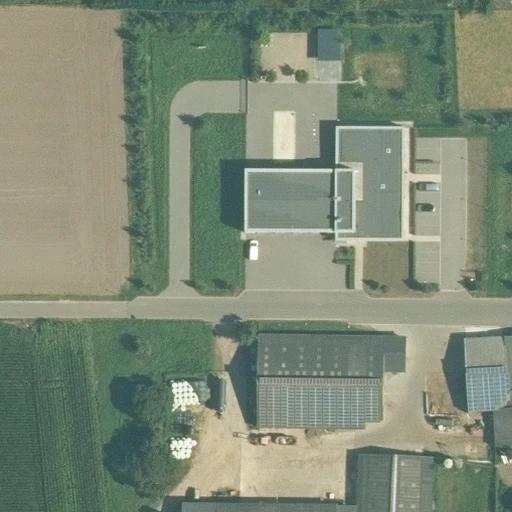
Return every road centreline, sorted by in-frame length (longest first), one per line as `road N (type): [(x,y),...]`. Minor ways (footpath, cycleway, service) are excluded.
road 1 (residential): [(511,310),(143,312)]
road 2 (track): [(143,312),(0,308)]
